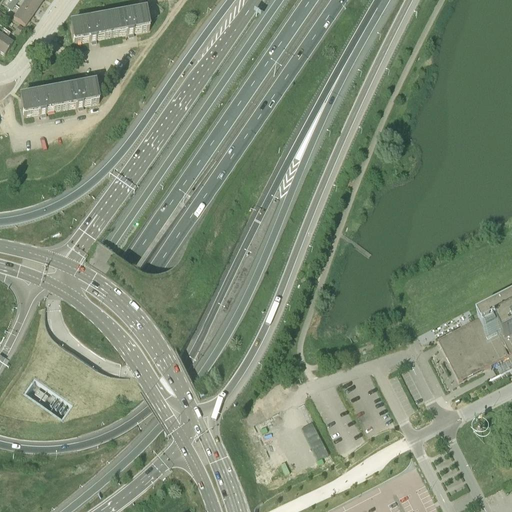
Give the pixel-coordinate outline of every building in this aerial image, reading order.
[(20,10),(32,19),(39,9),(27,0),(20,10)] [(39,9),(44,0),(27,0),(39,9)] [(7,9),(11,12),(15,7),(11,4),(7,9)] [(154,8),(149,13),(155,18),(160,13),(154,8)] [(32,19),(20,10),(13,21),(25,29),(32,19)] [(127,37),(130,37),(133,36),(133,35),(149,32),(145,13),(108,20),(111,39),(127,36),(127,37)] [(96,42),(111,39),(108,20),(70,27),(74,46),(90,43),(90,44),(93,44),(96,43),(96,42)] [(5,32),(0,38),(0,54),(4,58),(13,45),(6,40),(10,35),(5,32)] [(76,111),(80,110),(83,110),(83,108),(98,105),(95,87),(57,94),(61,112),(76,109),(76,111)] [(46,115),(61,112),(57,94),(20,101),(23,119),(39,116),(39,118),(42,117),(46,116),(46,115)] [(511,300),(477,318),(479,322),(438,343),(459,384),(508,359),(511,366),(511,300)] [(72,408),(33,382),(23,397),(61,423),(72,408)] [(511,483),(503,488),(506,495),(511,491),(511,483)]
